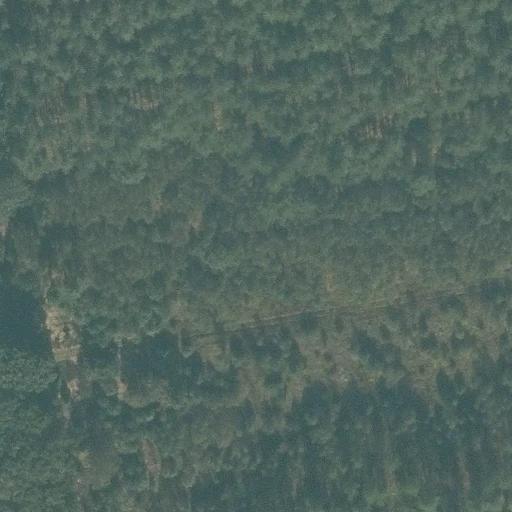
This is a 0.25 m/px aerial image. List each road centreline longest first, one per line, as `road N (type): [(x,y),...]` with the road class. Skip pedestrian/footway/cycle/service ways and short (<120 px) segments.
road 1 (track): [(0,363),(511,280)]
road 2 (track): [(0,353),(25,511)]
